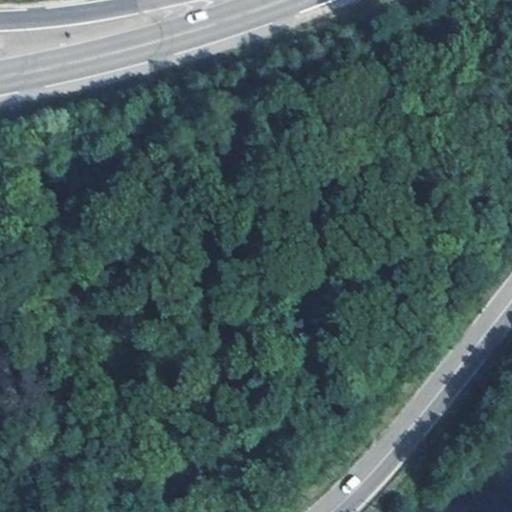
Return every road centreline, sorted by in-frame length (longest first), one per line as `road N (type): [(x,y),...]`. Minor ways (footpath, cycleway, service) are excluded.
road 1 (primary): [(0,79),(184,38),(303,0)]
road 2 (secondary): [(342,511),(511,306)]
road 3 (primary): [(164,0),(0,19)]
